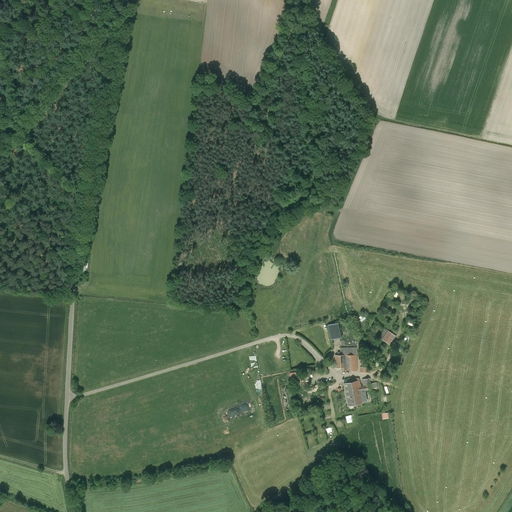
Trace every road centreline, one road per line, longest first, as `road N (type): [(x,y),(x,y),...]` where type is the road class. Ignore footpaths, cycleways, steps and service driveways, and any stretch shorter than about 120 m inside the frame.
road 1 (tertiary): [(67,399),(80,231),(126,0)]
road 2 (track): [(290,0),(324,212),(292,335)]
road 3 (unclassified): [(67,399),(292,335)]
road 4 (track): [(0,153),(125,3)]
